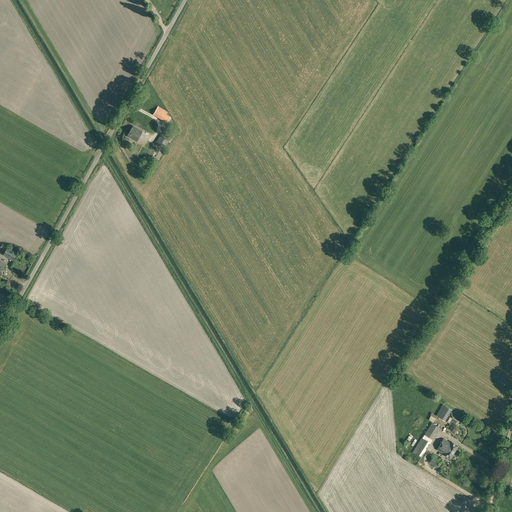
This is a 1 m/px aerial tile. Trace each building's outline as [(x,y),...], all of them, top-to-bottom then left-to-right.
[(153,115),(167,123),(170,117),(167,115),(169,113),(158,106),(153,115)] [(127,136),(137,142),(143,131),(133,126),(127,136)] [(160,147),(164,149),(168,143),(169,141),(161,135),(155,143),(155,144),(154,145),(158,148),(157,148),(159,149),(160,147)] [(4,254),(3,255),(13,260),(17,253),(7,248),(7,249),(4,254)] [(436,416),(446,421),(452,410),(443,404),(436,416)] [(424,435),(433,440),(440,429),(431,423),(424,435)] [(412,452),(421,458),(430,443),(421,438),(416,446),(419,448),(418,450),(415,448),(412,452)] [(444,439),(437,450),(443,454),(444,454),(444,455),(450,458),(457,447),(451,443),(451,444),(450,443),(444,439)] [(429,463),(437,468),(442,460),(434,455),(429,463)]
